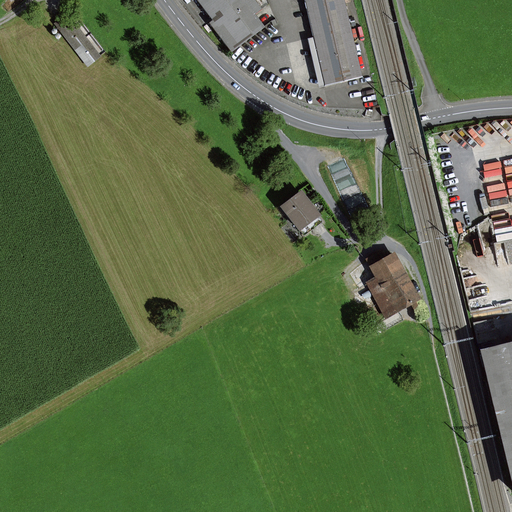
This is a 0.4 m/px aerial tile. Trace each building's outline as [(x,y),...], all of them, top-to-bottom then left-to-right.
[(193,0),(233,54),(270,26),(257,8),(251,0),(193,0)] [(302,0),(313,47),(322,86),(358,78),(339,0),(302,0)] [(67,14),(56,24),(87,66),(99,56),(67,14)] [(300,194),(282,207),(303,236),(322,222),(304,199),(300,194)] [(381,252),(366,260),(376,278),(366,284),(385,317),(408,305),(411,303),(419,318),(425,315),(423,310),(393,255),(385,259),(381,252)] [(511,345),(482,352),(511,478),(511,345)]
